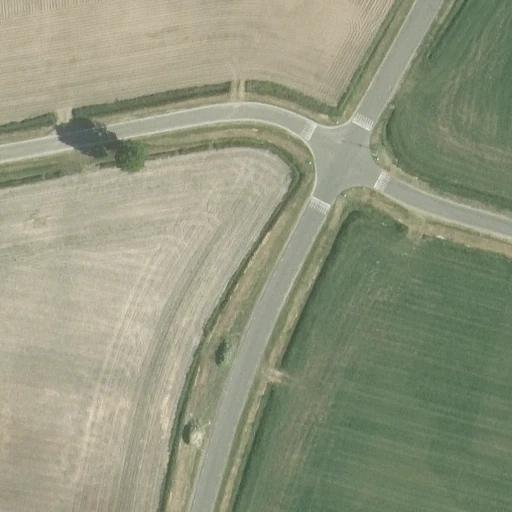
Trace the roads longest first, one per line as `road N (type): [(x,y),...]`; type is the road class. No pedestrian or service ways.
road 1 (unclassified): [(199,511),(267,310),(342,157)]
road 2 (unclassified): [(342,157),(288,120),(250,112),(0,153)]
road 3 (unclassified): [(342,157),(409,197),(511,229)]
road 4 (unclassified): [(342,157),(429,0)]
